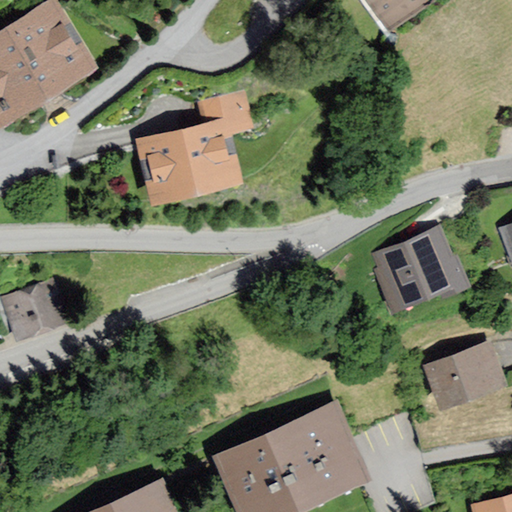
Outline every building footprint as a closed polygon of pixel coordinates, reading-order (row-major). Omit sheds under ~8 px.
[(0,33),(0,118),(1,119),(93,62),(54,0),(0,33)] [(424,0),(369,0),(389,26),(424,0)] [(250,126),(242,93),(204,103),(209,124),(139,141),(153,200),(238,179),(226,131),(250,126)] [(511,226),(503,229),(511,251),(511,226)] [(438,229),(375,256),(397,308),(460,281),(438,229)] [(52,281),(6,298),(20,336),(67,319),(52,281)] [(489,346),(427,367),(441,407),(503,386),(489,346)] [(340,401),(216,454),(241,511),(309,511),(376,484),(340,401)] [(184,511),(168,476),(89,511),(184,511)] [(511,511),(511,497),(475,507),(476,511),(511,511)]
